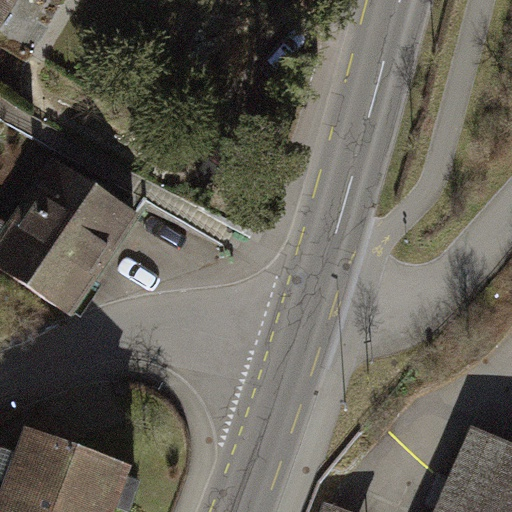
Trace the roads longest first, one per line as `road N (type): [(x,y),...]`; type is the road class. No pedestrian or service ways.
road 1 (trunk): [(0,320),(254,0)]
road 2 (tertiary): [(311,334),(405,0)]
road 3 (residential): [(311,334),(181,332),(0,381)]
road 4 (residential): [(311,334),(456,294),(511,231)]
road 5 (tertiary): [(243,511),(311,334)]
